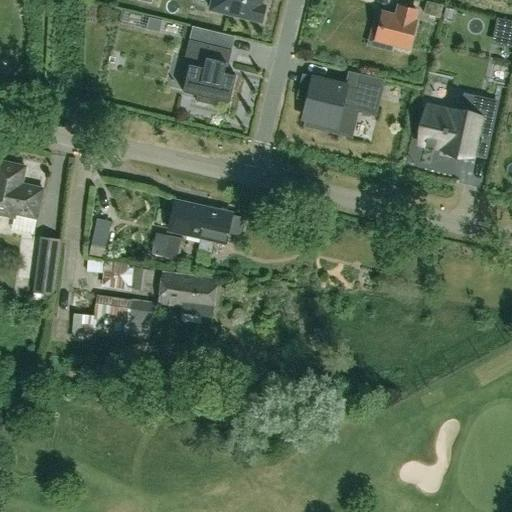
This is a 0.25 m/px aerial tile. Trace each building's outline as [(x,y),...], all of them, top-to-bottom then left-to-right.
[(211,0),(210,9),(261,22),(265,6),(260,5),(261,0),(211,0)] [(426,2),(423,13),(439,17),(442,6),(426,2)] [(396,16),(382,13),(376,40),(408,48),(415,21),(414,21),(416,11),(398,7),(396,16)] [(145,29),(159,32),(162,21),(148,18),(145,29)] [(231,50),(188,40),(183,64),(189,65),(182,91),(197,95),(196,100),(213,104),(214,99),(229,102),(235,76),(225,74),(231,50)] [(382,79),(360,74),(356,90),(324,84),(324,86),(304,82),(300,99),(309,101),(305,122),(309,123),(308,128),(352,136),(357,111),(375,114),(382,79)] [(472,117),(429,107),(422,140),(425,141),(425,143),(434,145),(435,143),(442,145),(441,149),(471,155),(472,151),(485,154),(497,103),(477,98),(472,117)] [(15,213),(34,217),(40,191),(18,186),(22,168),(0,163),(0,213),(13,216),(15,213)] [(221,209),(217,211),(173,200),(166,229),(189,234),(200,237),(197,250),(209,252),(212,240),(224,243),(227,232),(239,235),(243,219),(231,216),(231,214),(229,213),(227,210),(221,209)] [(103,257),(110,221),(95,218),(88,254),(103,257)] [(176,259),(181,238),(168,235),(163,256),(176,259)] [(50,305),(60,239),(41,236),(32,302),(50,305)] [(101,285),(150,291),(152,270),(133,268),(134,263),(105,260),(105,261),(87,259),(86,272),(102,273),(101,285)] [(211,317),(213,305),(216,279),(162,273),(159,304),(179,306),(178,313),(211,317)] [(154,303),(131,300),(96,295),(93,315),(73,314),(71,338),(96,341),(97,338),(125,340),(127,325),(151,328),(154,303)] [(151,403),(148,414),(161,417),(164,407),(151,403)]
